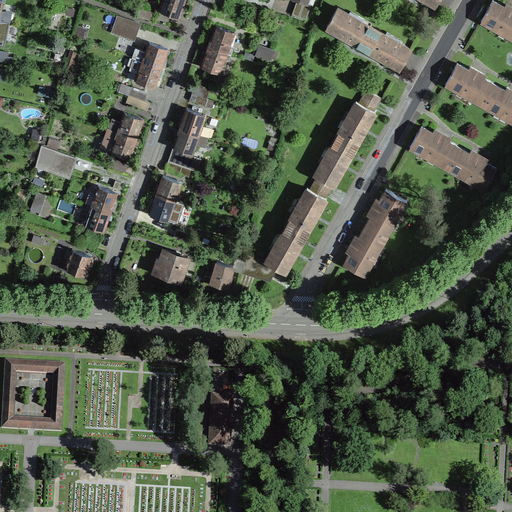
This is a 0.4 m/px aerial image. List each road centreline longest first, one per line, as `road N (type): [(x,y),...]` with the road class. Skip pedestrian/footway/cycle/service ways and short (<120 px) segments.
road 1 (residential): [(468,0),(305,286),(301,324)]
road 2 (residential): [(205,0),(108,266),(101,313)]
road 3 (tertiary): [(511,221),(420,297),(348,323),(301,324)]
road 4 (tertiary): [(301,324),(101,313)]
